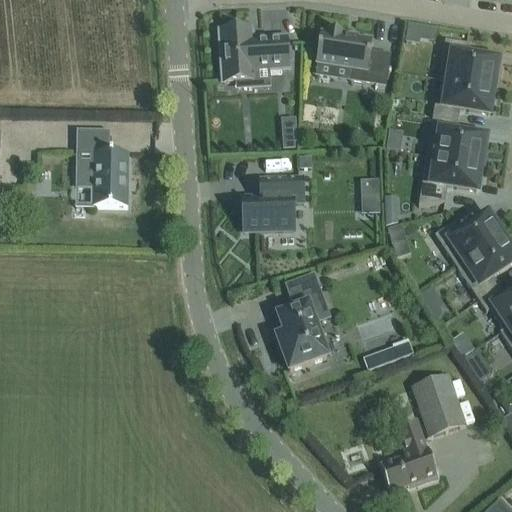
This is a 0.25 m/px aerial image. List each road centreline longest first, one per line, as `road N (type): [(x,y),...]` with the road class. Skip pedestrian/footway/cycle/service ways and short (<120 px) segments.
road 1 (unclassified): [(333,511),(245,414),(210,359),(197,317),(173,4)]
road 2 (residential): [(340,0),(511,28)]
